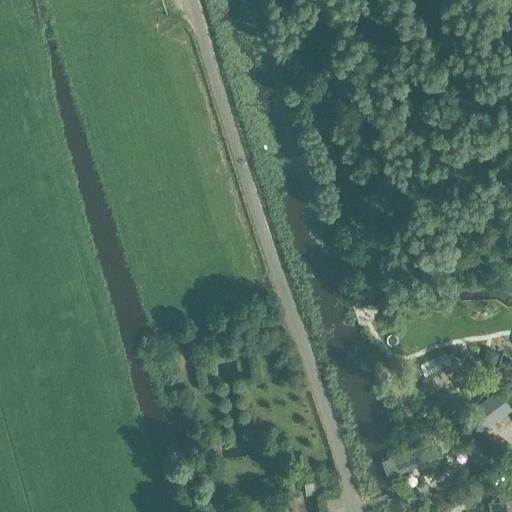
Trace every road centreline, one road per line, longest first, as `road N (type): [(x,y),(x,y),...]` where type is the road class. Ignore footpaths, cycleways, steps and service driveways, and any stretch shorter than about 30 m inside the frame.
road 1 (unclassified): [(353,511),(191,0)]
road 2 (track): [(17,7),(148,8),(185,0)]
